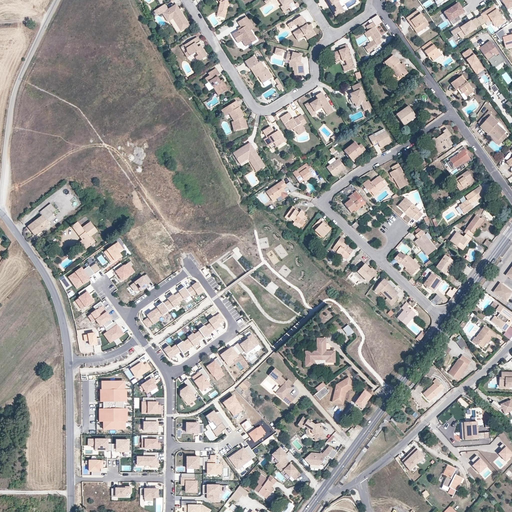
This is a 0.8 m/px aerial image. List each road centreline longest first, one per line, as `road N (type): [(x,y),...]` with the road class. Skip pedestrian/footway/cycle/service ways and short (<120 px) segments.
road 1 (residential): [(186,0),(259,109),(312,83),(316,51),(332,38)]
road 2 (residential): [(453,113),(327,197),(330,213),(378,259)]
road 3 (unclassified): [(0,209),(12,103),(57,0)]
road 4 (secondary): [(445,321),(322,491)]
road 5 (residential): [(359,479),(511,344)]
road 6 (tertiary): [(0,210),(47,281),(67,361)]
road 7 (residential): [(167,374),(233,331),(193,269)]
